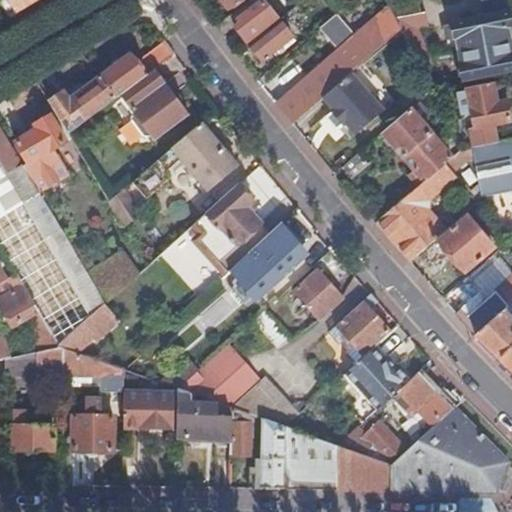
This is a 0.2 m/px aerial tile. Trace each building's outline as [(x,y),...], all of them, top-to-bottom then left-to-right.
[(37,0),(8,0),(16,13),(37,0)] [(216,26),(224,36),(235,28),(249,44),(279,20),(263,0),(250,0),(237,11),(216,26)] [(234,7),(237,11),(250,0),(221,0),(230,10),(234,7)] [(331,0),(339,13),(354,0),(331,0)] [(418,0),(416,0),(391,6),(392,8),(403,30),(418,61),(431,58),(418,30),(430,27),(426,12),(421,14),(418,0)] [(457,37),(460,52),(511,42),(508,28),(511,28),(505,0),(482,0),(481,0),(485,18),(445,26),(448,39),(457,37)] [(403,30),(392,8),(278,106),(293,124),(324,98),(353,73),(403,30)] [(337,47),(356,34),(341,14),(323,28),(337,47)] [(279,20),(249,44),(264,62),(294,37),(279,20)] [(141,59),(151,72),(156,69),(175,55),(164,40),(141,59)] [(511,46),(511,42),(460,52),(463,66),(453,68),(456,81),(466,79),(466,80),(511,70),(511,46)] [(130,55),(100,78),(116,98),(121,95),(141,80),(146,76),(132,56),(130,55)] [(141,80),(121,95),(134,113),(132,121),(143,136),(151,136),(155,141),(189,115),(181,103),(182,100),(181,97),(178,94),(175,93),(174,94),(173,93),(156,69),(151,72),(146,76),(141,80)] [(353,73),(324,98),(334,110),(332,111),(345,126),(347,124),(357,136),(385,110),(353,73)] [(116,98),(100,78),(70,100),(64,92),(50,103),(68,134),(116,98)] [(468,91),(476,129),(511,122),(508,103),(498,105),(494,86),(468,91)] [(441,98),(438,90),(432,91),(437,100),(441,98)] [(419,173),(427,182),(447,165),(454,158),(423,121),(427,118),(417,107),(386,134),(394,143),(393,144),(418,174),(419,173)] [(29,165),(24,168),(39,193),(68,176),(53,150),(67,142),(51,116),(35,126),(38,131),(16,144),(29,165)] [(202,124),(134,183),(147,198),(173,177),(168,172),(182,159),(210,191),(237,168),(202,124)] [(24,168),(0,127),(0,162),(92,318),(106,305),(98,291),(39,193),(24,168)] [(461,127),(452,132),(461,152),(485,147),(482,133),(465,137),(461,127)] [(461,152),(468,163),(476,161),(485,198),(511,192),(511,141),(485,147),(461,152)] [(455,174),(468,163),(461,152),(454,158),(447,165),(455,174)] [(72,336),(92,318),(0,163),(0,249),(15,275),(51,334),(58,347),(72,336)] [(455,174),(447,165),(427,182),(377,224),(410,262),(447,230),(430,210),(432,209),(432,201),(458,179),(454,175),(455,174)] [(212,229),(241,262),(270,236),(247,208),(254,202),(240,185),(195,225),(204,235),(212,229)] [(110,203),(123,224),(141,213),(126,189),(110,203)] [(468,216),(420,256),(430,268),(436,262),(439,265),(448,257),(446,255),(449,252),(467,273),(496,249),(468,216)] [(241,262),(232,271),(260,300),(278,285),(305,260),(277,229),(270,236),(241,262)] [(303,304),(318,321),(343,300),(318,273),(293,294),(298,300),(292,306),(296,310),(303,304)] [(36,342),(51,334),(15,275),(7,279),(5,281),(12,293),(0,300),(0,305),(6,315),(0,318),(0,326),(3,333),(24,320),(36,342)] [(115,276),(98,291),(106,305),(125,288),(115,276)] [(464,310),(457,316),(476,337),(510,309),(497,294),(489,300),(483,293),(463,309),(464,310)] [(379,303),(372,295),(337,327),(347,339),(343,342),(350,351),(355,347),(363,357),(373,348),(391,332),(371,310),(379,303)] [(92,318),(72,336),(75,340),(80,336),(89,346),(94,341),(96,343),(120,322),(106,305),(92,318)] [(511,307),(510,309),(476,337),(511,372),(511,307)] [(274,350),(288,342),(271,310),(256,318),(274,350)] [(6,340),(0,341),(0,360),(5,360),(10,358),(6,340)] [(231,342),(199,371),(231,407),(263,378),(231,342)] [(10,358),(5,360),(4,377),(63,378),(63,372),(63,349),(58,347),(10,358)] [(346,373),(378,409),(389,400),(398,392),(409,381),(396,365),(392,369),(384,360),(373,348),(363,357),(346,373)] [(63,349),(63,372),(63,378),(76,378),(76,381),(82,381),(82,378),(94,378),(94,376),(102,376),(102,393),(123,393),(124,387),(124,371),(63,349)] [(186,359),(159,384),(177,390),(198,372),(186,359)] [(124,371),(124,387),(150,388),(154,387),(154,382),(124,371)] [(409,381),(398,392),(415,409),(412,412),(415,416),(419,413),(433,428),(455,409),(456,408),(421,371),(409,381)] [(298,415),(264,379),(257,385),(230,409),(231,410),(261,420),(284,428),(298,415)] [(193,396),(177,390),(176,439),(231,441),(231,424),(231,410),(230,409),(223,407),(224,416),(218,416),(218,407),(214,406),(197,405),(197,415),(193,415),(193,396)] [(172,394),(123,393),(123,429),(172,429),(172,394)] [(74,417),(73,452),(112,452),(113,418),(100,418),(100,401),(87,401),(86,417),(74,417)] [(494,494),(510,464),(455,409),(433,428),(396,461),(391,466),(391,492),(494,494)] [(14,411),(13,451),(53,451),(53,428),(36,428),(36,412),(14,411)] [(249,470),(248,490),(283,490),(284,428),(261,420),(260,461),(255,461),(255,470),(249,470)] [(357,430),(337,447),(391,466),(396,461),(393,457),(404,447),(379,420),(362,436),(357,430)] [(231,441),(230,456),(249,456),(249,425),(231,424),(231,441)] [(337,491),(337,447),(284,428),(283,490),(337,491)] [(391,466),(337,447),(337,491),(391,492),(391,466)] [(61,486),(72,486),(73,452),(61,451),(61,456),(61,486)] [(61,486),(61,456),(46,456),(46,486),(61,486)]
